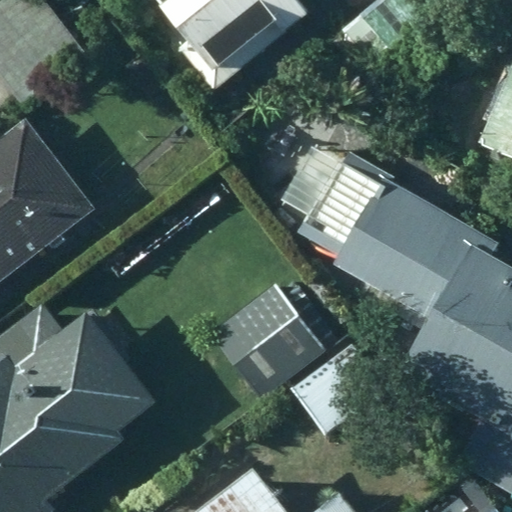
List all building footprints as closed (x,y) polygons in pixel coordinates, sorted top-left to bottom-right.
[(49,0),(15,0),(0,12),(0,71),(29,110),(95,61),(49,0)] [(225,98),(321,24),(302,0),(170,0),(166,3),(201,48),(192,55),(225,98)] [(372,78),(470,0),(400,0),(401,0),(355,36),(362,47),(353,54),(372,78)] [(511,97),(490,150),(511,158),(511,97)] [(0,299),(105,216),(36,126),(0,154),(0,299)] [(496,421),(469,469),(511,493),(511,269),(502,264),(509,249),(400,185),(402,181),(358,153),(349,168),(324,154),(294,205),(317,220),(306,240),(347,262),(342,271),(442,329),(415,373),(496,421)] [(335,357),(281,285),(225,327),(277,403),(335,357)] [(0,359),(8,372),(0,378),(0,511),(57,511),(138,451),(131,442),(170,412),(99,320),(76,339),(55,310),(0,352),(0,359)] [(394,394),(359,349),(301,392),(335,443),(394,394)] [(292,511),(268,479),(223,511),(292,511)] [(356,511),(346,498),(328,511),(356,511)]
